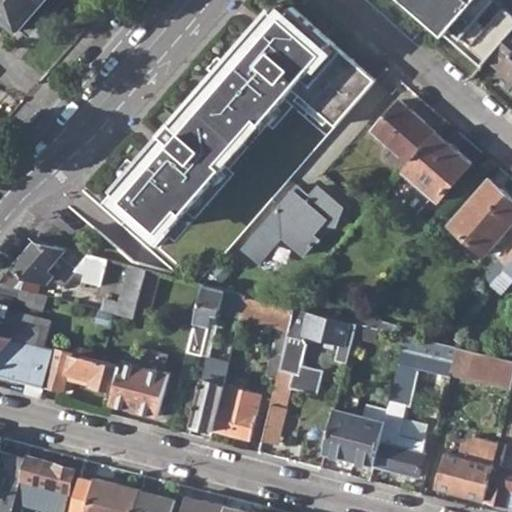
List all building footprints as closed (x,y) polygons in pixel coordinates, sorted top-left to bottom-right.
[(0,0),(0,15),(17,31),(44,0),(0,0)] [(409,0),(485,66),(488,62),(511,33),(511,9),(501,0),(409,0)] [(339,124),(379,77),(296,5),(286,16),(275,7),(107,199),(158,244),(228,164),(223,160),(261,115),(267,120),(296,86),(303,92),(298,98),(311,110),(316,104),(339,124)] [(511,33),(488,62),(501,72),(495,78),(511,91),(511,33)] [(376,128),(413,160),(437,131),(401,100),(376,128)] [(405,168),(425,186),(434,193),(442,200),(474,164),(437,131),(413,160),(405,168)] [(452,224),(488,254),(511,225),(511,196),(492,179),(452,224)] [(246,248),(263,262),(286,238),(306,255),(321,240),(319,236),(327,226),(340,225),(340,213),(344,207),(320,187),(311,196),(300,186),(246,248)] [(429,198),(434,193),(425,186),(421,190),(429,198)] [(3,281),(43,291),(45,285),(39,283),(43,278),(51,280),(56,274),(50,269),(70,246),(50,241),(40,239),(3,281)] [(85,250),(70,246),(50,269),(56,274),(63,279),(72,270),(69,267),(85,250)] [(511,246),(501,259),(509,265),(505,270),(511,275),(511,246)] [(111,257),(85,250),(69,267),(104,275),(111,257)] [(105,307),(137,315),(146,280),(150,266),(134,263),(124,300),(108,295),(105,307)] [(150,266),(146,280),(158,283),(161,270),(150,266)] [(504,294),(511,284),(511,275),(505,270),(493,284),(504,294)] [(0,284),(0,333),(47,345),(53,318),(10,307),(12,300),(40,307),(43,291),(3,281),(0,284)] [(198,322),(211,326),(212,321),(218,323),(222,311),(228,286),(208,282),(198,322)] [(228,286),(222,311),(234,314),(227,342),(235,344),(241,318),(248,292),(228,286)] [(91,297),(72,292),(70,298),(89,303),(91,297)] [(265,388),(274,391),(297,304),(289,302),(248,292),(241,318),(280,328),(265,388)] [(314,309),(335,314),(336,306),(327,303),(317,303),(314,309)] [(271,403),(286,407),(295,373),(301,375),(309,345),(305,341),(307,335),(341,343),(336,361),(348,364),(359,320),(354,319),(335,314),(314,309),(297,304),(274,391),(271,403)] [(359,320),(399,330),(403,325),(358,313),(354,319),(359,320)] [(0,376),(44,388),(48,374),(55,347),(47,345),(0,333),(0,376)] [(401,364),(450,376),(451,372),(458,345),(452,343),(448,343),(440,340),(432,338),(409,333),(401,364)] [(442,333),(440,340),(448,343),(452,343),(453,336),(442,333)] [(183,377),(191,379),(201,339),(194,337),(183,377)] [(451,372),(494,383),(501,356),(458,345),(451,372)] [(91,382),(115,388),(122,364),(104,359),(55,347),(48,374),(65,379),(66,372),(92,378),(91,382)] [(208,363),(214,364),(217,356),(210,354),(208,363)] [(511,359),(501,356),(494,383),(511,387),(511,359)] [(123,362),(122,364),(115,388),(111,404),(158,416),(171,363),(159,360),(158,365),(151,363),(149,368),(123,362)] [(207,368),(204,377),(225,382),(227,373),(207,368)] [(222,393),(225,382),(204,377),(192,425),(212,430),(222,393)] [(212,430),(252,439),(266,393),(225,382),(222,393),(212,430)] [(376,464),(420,475),(426,453),(424,453),(427,439),(401,432),(408,404),(391,400),(389,410),(386,422),(376,464)] [(368,404),(366,416),(386,422),(389,410),(368,404)] [(376,464),(386,422),(366,416),(337,408),(325,451),(376,464)] [(486,498),(501,442),(475,435),(464,440),(461,453),(448,450),(439,485),(486,498)] [(486,498),(511,505),(511,467),(503,465),(508,444),(501,442),(486,498)] [(0,449),(0,511),(12,511),(15,503),(27,457),(2,451),(1,450),(0,449)] [(27,457),(15,503),(21,505),(23,498),(34,501),(39,481),(58,486),(70,489),(76,466),(29,452),(27,457)] [(86,511),(134,511),(141,488),(96,476),(86,511)] [(53,505),(58,486),(39,481),(34,501),(53,505)] [(173,511),(178,498),(141,488),(134,511),(173,511)] [(184,511),(224,511),(227,505),(189,495),(184,511)]
